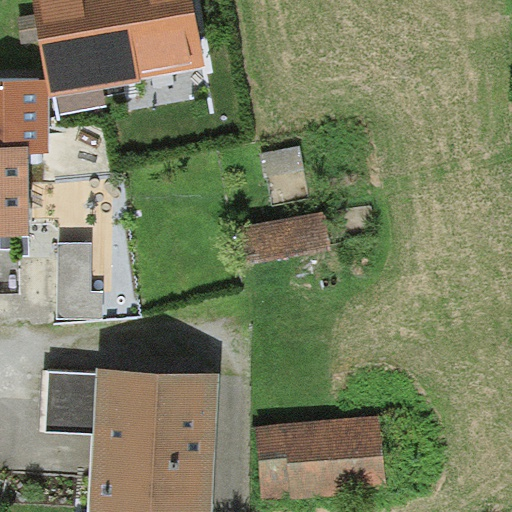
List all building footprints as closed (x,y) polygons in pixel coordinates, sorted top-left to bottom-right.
[(33,0),(50,83),(50,99),(140,86),(139,82),(205,71),(193,0),(33,0)] [(50,83),(0,83),(0,240),(29,241),(29,157),(50,157),(50,99),(50,83)] [(324,212),(241,228),(248,267),(332,252),(324,212)] [(91,245),(59,245),(59,321),(104,321),(104,294),(91,294),(91,245)] [(94,437),(95,375),(49,374),(47,435),(94,437)] [(212,511),(218,380),(95,375),(94,437),(90,511),(212,511)] [(381,417),(257,428),(263,501),(291,498),(291,501),(388,492),(381,417)]
